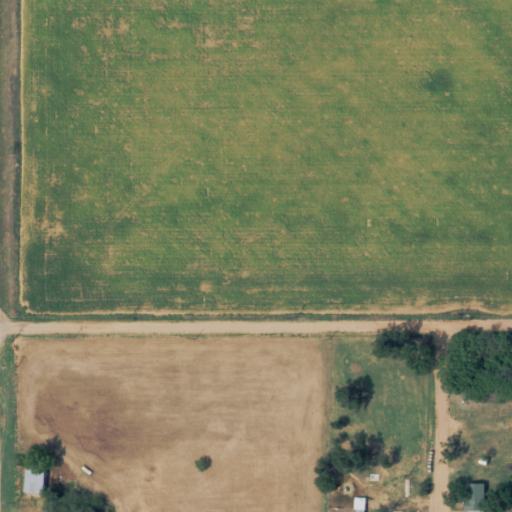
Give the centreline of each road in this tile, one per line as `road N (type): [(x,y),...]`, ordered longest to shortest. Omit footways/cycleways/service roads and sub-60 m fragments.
road 1 (residential): [(511,328),(0,325)]
road 2 (residential): [(433,511),(435,327)]
